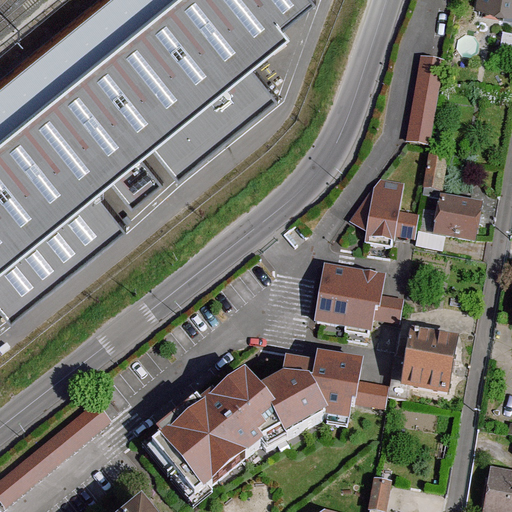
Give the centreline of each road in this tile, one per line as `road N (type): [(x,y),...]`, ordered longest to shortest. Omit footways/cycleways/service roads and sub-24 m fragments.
road 1 (tertiary): [(0,428),(314,177),(346,121),(385,0)]
road 2 (residential): [(511,172),(453,511)]
